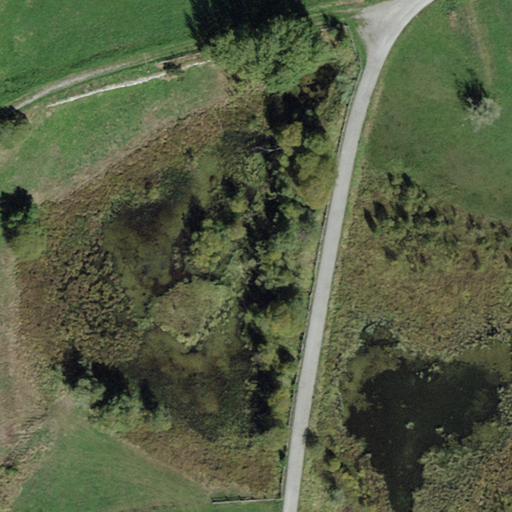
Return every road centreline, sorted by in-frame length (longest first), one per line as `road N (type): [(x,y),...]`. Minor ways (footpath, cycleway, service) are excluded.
road 1 (track): [(420,0),(398,19),(373,62),(344,165),(290,511)]
road 2 (track): [(0,119),(71,79),(357,16),(398,19)]
